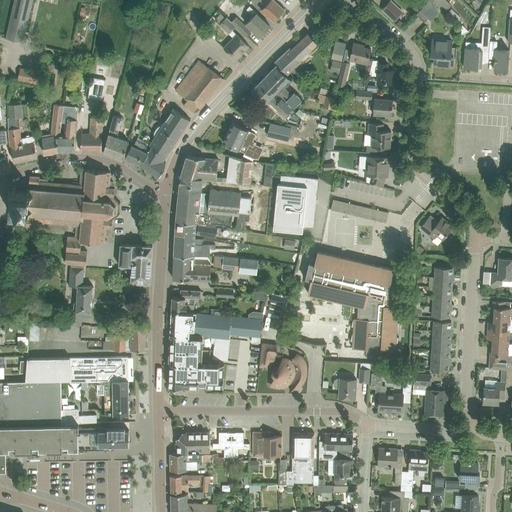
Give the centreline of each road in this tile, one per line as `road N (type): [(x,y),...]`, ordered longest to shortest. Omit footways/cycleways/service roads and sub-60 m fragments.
road 1 (residential): [(476,236),(464,208),(413,158),(411,52),(346,0)]
road 2 (tertiary): [(166,192),(195,128),(317,0)]
road 3 (tertiary): [(158,411),(166,192)]
road 4 (residential): [(472,425),(465,406),(476,236)]
road 5 (residential): [(166,192),(119,166),(78,157),(0,180)]
road 6 (residential): [(158,411),(313,411)]
